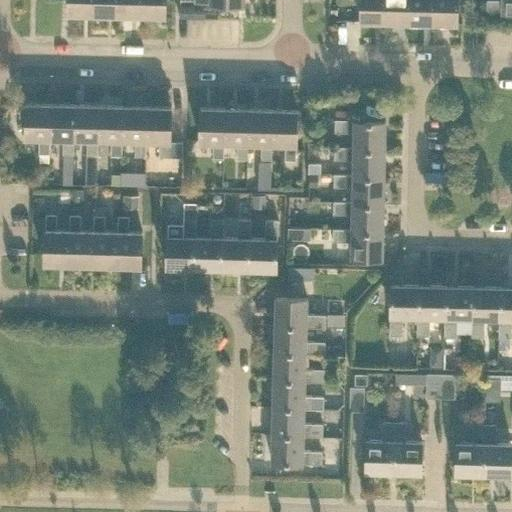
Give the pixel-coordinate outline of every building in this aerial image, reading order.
[(67,0),(68,15),(92,15),(92,0),(67,0)] [(92,0),(92,15),(116,16),(116,0),(92,0)] [(116,0),(116,16),(140,16),(140,0),(116,0)] [(140,0),(140,16),(165,17),(165,0),(140,0)] [(360,0),(359,22),(384,22),(384,0),(360,0)] [(384,0),(384,22),(408,23),(408,0),(384,0)] [(408,0),(408,23),(432,23),(432,0),(408,0)] [(432,0),(432,23),(457,24),(457,0),(432,0)] [(511,11),(511,0),(486,0),(486,9),(502,9),(502,11),(511,11)] [(178,19),(191,19),(192,6),(178,6),(178,19)] [(50,138),(50,104),(26,103),(24,138),(39,138),(39,153),(40,153),(39,162),(48,162),(48,153),(49,153),(49,138),(50,138)] [(74,105),(50,104),(50,138),(63,138),(62,153),(73,153),(73,139),(74,139),(74,105)] [(98,154),(98,139),(99,105),(74,105),(74,139),(87,139),(86,154),(98,154)] [(123,106),(99,105),(98,139),(111,139),(111,154),(122,155),(122,140),(123,106)] [(146,141),(147,106),(123,106),(122,140),(135,140),(135,155),(146,155),(146,141)] [(172,107),(147,106),(146,141),(160,141),(160,157),(169,157),(169,141),(171,141),(172,107)] [(222,157),(223,143),(224,109),(199,108),(198,142),(212,143),(212,157),(222,157)] [(248,109),(224,109),(223,143),(236,143),(236,158),(246,158),(247,143),(248,109)] [(271,144),(272,110),(248,109),(247,143),(260,144),(260,159),(270,159),(271,144)] [(297,110),(272,110),(271,144),(285,145),(284,159),(294,159),(295,145),(296,145),(297,110)] [(353,149),(384,149),(385,121),(354,121),(354,111),(336,111),(336,120),(335,120),(334,133),(353,133),(353,148),(353,149)] [(352,176),(384,176),(384,149),(353,149),(353,148),(334,147),(334,160),(353,161),(352,175),(352,176)] [(307,174),(309,174),(317,174),(319,175),(320,164),(308,163),(307,174)] [(132,172),(132,185),(145,185),(145,173),(132,172)] [(72,185),(72,175),(62,174),(61,185),(72,185)] [(120,174),(111,174),(111,185),(120,185),(120,174)] [(308,187),(317,188),(317,174),(309,174),(308,187)] [(352,203),(383,203),(384,176),(352,176),(352,175),(334,175),(334,187),(352,188),(352,203)] [(85,176),(85,185),(94,185),(96,185),(96,176),(85,176)] [(270,190),(270,178),(257,178),(257,190),(270,190)] [(83,205),(83,189),(70,189),(70,205),(83,205)] [(70,204),(70,191),(59,191),(59,203),(70,204)] [(138,208),(139,195),(123,195),(122,208),(138,208)] [(252,207),(264,208),(265,196),(252,195),(252,207)] [(352,230),(383,231),(383,203),(352,203),(333,202),(333,215),(352,215),(352,230)] [(195,237),(195,218),(196,203),(183,203),(183,218),(182,224),(167,224),(166,236),(165,268),(193,268),(194,237),(195,237)] [(210,205),(210,217),(213,217),(222,217),(223,205),(210,205)] [(44,229),(43,264),(68,265),(69,230),(55,229),(56,214),(46,214),(45,229),(44,229)] [(69,230),(68,265),(92,266),(93,230),(80,230),(80,215),(70,215),(70,230),(69,230)] [(93,215),(93,230),(92,266),(116,266),(117,231),(104,231),(104,216),(93,215)] [(117,231),(116,266),(141,267),(142,232),(128,231),(128,217),(118,216),(117,231)] [(209,237),(195,237),(194,237),(193,268),(220,269),(221,238),(222,238),(222,219),(210,219),(209,237)] [(220,269),(248,270),(248,238),(249,238),(250,220),(237,219),(237,238),(222,238),(221,238),(220,269)] [(248,270),(276,271),(276,235),(284,235),(284,221),(277,221),(277,220),(264,220),(264,239),(249,238),(248,238),(248,270)] [(287,228),(287,239),(300,240),(300,228),(287,228)] [(351,258),(382,259),(383,231),(352,230),(333,230),(332,242),(352,243),(351,258)] [(288,267),(287,279),(296,280),(297,267),(288,267)] [(418,317),(418,285),(390,285),(389,335),(402,335),(402,317),(418,317)] [(446,286),(418,285),(418,317),(417,336),(429,336),(430,317),(444,317),(445,317),(446,286)] [(473,287),(446,286),(445,317),(444,317),(444,337),(456,337),(457,318),(472,318),(473,287)] [(500,287),(473,287),(472,318),(471,337),(483,337),(484,318),(498,319),(499,319),(500,287)] [(511,287),(500,287),(499,319),(498,319),(498,338),(510,338),(511,319),(511,318),(511,287)] [(275,297),(274,325),(306,326),(306,327),(325,327),(325,315),(306,314),(306,298),(275,297)] [(326,326),(344,326),(344,315),(327,314),(326,326)] [(274,325),(274,353),(305,353),(305,354),(324,355),(324,354),(331,354),(331,346),(324,346),(324,342),(305,341),(306,327),(306,326),(274,325)] [(507,338),(498,338),(498,350),(506,351),(507,338)] [(274,353),(273,380),(304,381),(323,382),(324,369),(304,369),(305,354),(305,353),(274,353)] [(470,357),(453,356),(452,369),(469,370),(470,357)] [(354,373),(354,385),(366,385),(366,374),(354,373)] [(394,373),(394,384),(413,385),(413,379),(425,379),(426,373),(394,373)] [(425,397),(438,398),(439,374),(426,373),(425,397)] [(454,374),(439,374),(438,398),(454,398),(454,374)] [(486,378),(485,401),(499,402),(500,379),(486,378)] [(273,380),(272,407),(304,408),(304,409),(322,409),(323,397),(304,396),(304,381),(273,380)] [(364,387),(349,387),(348,411),(363,411),(364,387)] [(272,407),(272,434),(303,435),(303,436),(322,436),(322,423),(303,423),(304,409),(304,408),(272,407)] [(494,420),(494,411),(484,411),(484,420),(494,420)] [(366,440),(365,471),(392,472),(393,422),(381,422),(381,440),(366,440)] [(393,422),(392,472),(420,473),(420,441),(405,441),(406,422),(393,422)] [(455,442),(454,474),(482,475),(484,424),(472,424),(471,443),(455,442)] [(484,424),(482,475),(510,475),(510,444),(495,443),(496,425),(484,424)] [(302,450),(303,436),(303,435),(272,434),(271,462),(321,463),(321,451),(302,450)]
